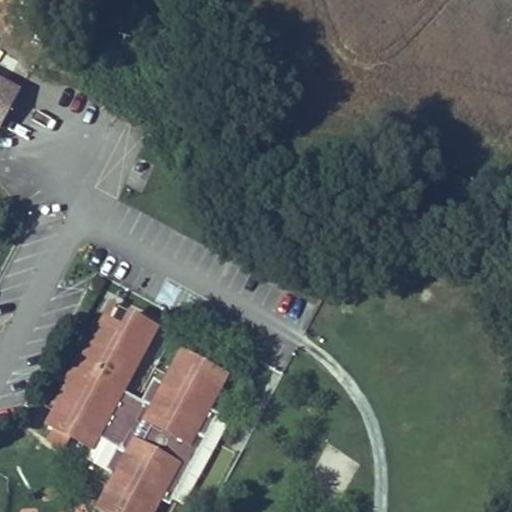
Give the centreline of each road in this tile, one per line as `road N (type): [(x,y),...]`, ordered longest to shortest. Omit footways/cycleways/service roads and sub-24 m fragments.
road 1 (residential): [(84,202),(93,219),(292,329)]
road 2 (residential): [(84,202),(0,356)]
